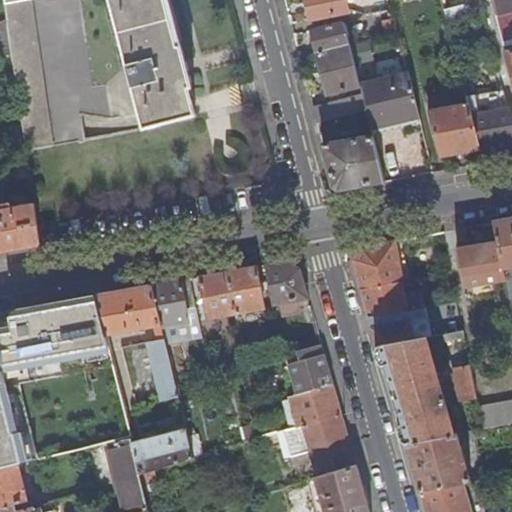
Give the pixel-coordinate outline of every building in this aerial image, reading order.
[(5,0),(7,10),(8,19),(13,50),(18,87),(23,125),(27,150),(54,145),(33,0),(111,0),(144,129),(196,116),(189,88),(192,88),(181,45),(178,46),(166,0),(5,0)] [(345,0),(305,0),(310,20),(348,12),(345,0)] [(511,0),(492,0),(501,35),(511,32),(511,17),(511,12),(511,11),(511,0)] [(0,11),(0,21),(8,19),(7,10),(0,11)] [(386,36),(397,34),(392,14),(382,16),(386,36)] [(13,50),(8,19),(0,21),(0,22),(4,52),(13,50)] [(312,30),(318,52),(350,45),(350,44),(345,22),(312,30)] [(360,86),(360,85),(350,45),(318,52),(328,94),(360,86)] [(371,129),(419,117),(408,73),(360,85),(360,86),(363,97),(366,111),(370,127),(371,129)] [(478,113),(487,111),(483,95),(475,96),(478,113)] [(468,104),(480,149),(511,142),(511,115),(509,103),(502,105),(502,108),(487,111),(478,113),(475,96),(466,98),(468,104)] [(313,108),(317,124),(356,113),(366,111),(363,97),(313,108)] [(440,157),(480,149),(468,104),(428,112),(440,157)] [(360,130),(370,127),(366,111),(356,113),(360,130)] [(340,191),(384,183),(372,136),(323,145),(325,154),(334,187),(340,191)] [(18,179),(31,176),(26,164),(15,167),(18,179)] [(0,252),(18,249),(40,245),(35,202),(12,207),(11,202),(0,204),(0,252)] [(511,218),(495,222),(497,232),(506,279),(511,310),(511,218)] [(506,279),(497,232),(493,233),(494,240),(469,245),(465,241),(461,243),(458,247),(457,247),(464,287),(506,279)] [(402,280),(395,240),(360,247),(352,259),(361,288),(402,280)] [(296,301),(308,299),(299,268),(286,261),(267,264),(274,305),(280,304),(282,315),(298,313),(296,301)] [(228,271),(235,312),(264,307),(256,266),(228,271)] [(208,317),(234,313),(235,312),(228,271),(204,275),(200,276),(208,317)] [(196,308),(190,278),(172,281),(151,285),(160,324),(161,325),(188,321),(186,310),(196,309),(196,308)] [(402,280),(361,288),(367,311),(369,317),(409,309),(411,319),(372,327),(377,346),(425,336),(431,335),(422,288),(405,291),(402,280)] [(160,324),(151,285),(100,294),(96,295),(106,336),(151,328),(161,325),(160,324)] [(106,336),(96,295),(0,312),(0,468),(18,464),(24,463),(1,363),(108,344),(106,336)] [(409,309),(369,317),(372,327),(411,319),(409,309)] [(178,397),(161,325),(151,328),(154,339),(146,340),(161,401),(178,397)] [(464,328),(448,332),(449,337),(465,334),(464,328)] [(453,434),(425,336),(377,346),(384,369),(405,443),(453,434)] [(296,395),(332,384),(330,375),(327,366),(323,353),(319,355),(317,345),(296,351),(297,356),(287,358),(289,363),(287,364),(296,395)] [(477,397),(471,365),(454,368),(460,400),(477,397)] [(338,404),(332,384),(296,395),(289,398),(296,423),(291,424),(292,428),(341,413),(338,404)] [(511,422),(511,397),(479,404),(483,428),(489,427),(511,422)] [(316,477),(355,465),(352,452),(341,413),(292,428),(283,431),(291,457),(309,452),(316,477)] [(260,437),(257,425),(245,428),(248,441),(260,437)] [(483,428),(477,429),(479,439),(490,436),(489,427),(483,428)] [(133,447),(140,474),(193,458),(186,428),(132,444),(133,447)] [(280,439),(278,432),(266,435),(265,436),(267,444),(280,439)] [(458,433),(453,434),(405,443),(413,471),(419,491),(463,483),(471,482),(458,433)] [(103,511),(132,511),(149,508),(140,474),(133,447),(132,444),(130,436),(107,442),(124,507),(103,511)] [(0,507),(14,504),(27,500),(18,464),(0,468),(0,507)] [(368,511),(364,494),(355,465),(316,477),(315,478),(324,511),(368,511)] [(471,511),(463,483),(419,491),(425,511),(471,511)]
